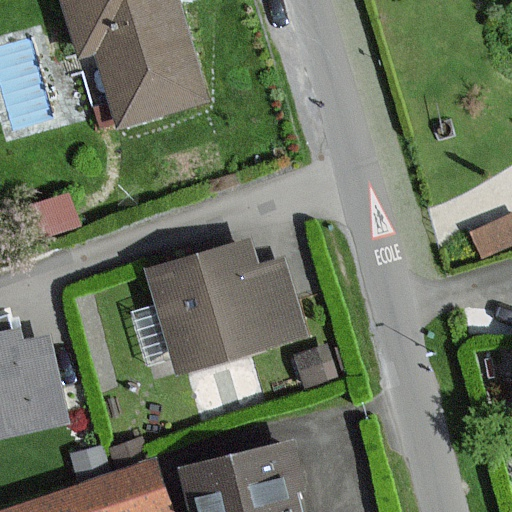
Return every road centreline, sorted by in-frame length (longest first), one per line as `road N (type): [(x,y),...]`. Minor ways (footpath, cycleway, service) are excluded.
road 1 (residential): [(306,0),(384,301)]
road 2 (residential): [(384,301),(435,511)]
road 3 (residential): [(384,301),(511,264)]
